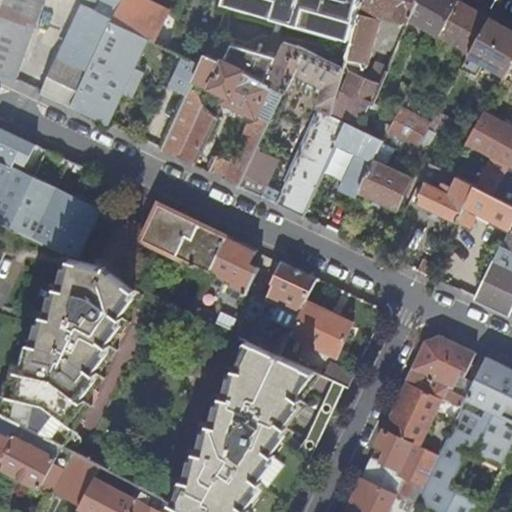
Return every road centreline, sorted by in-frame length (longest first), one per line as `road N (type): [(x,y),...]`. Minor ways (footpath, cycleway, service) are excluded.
road 1 (residential): [(416,296),(0,105)]
road 2 (residential): [(316,511),(416,296)]
